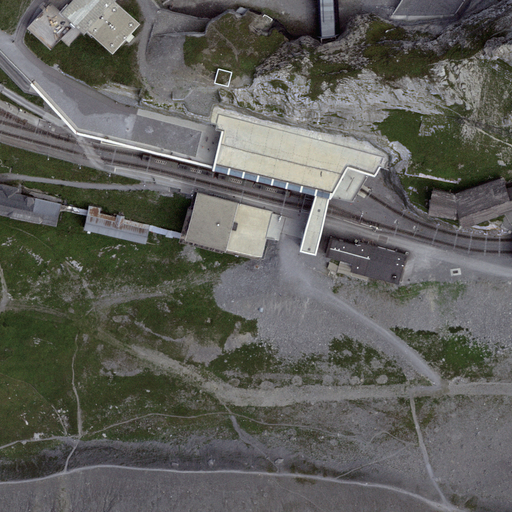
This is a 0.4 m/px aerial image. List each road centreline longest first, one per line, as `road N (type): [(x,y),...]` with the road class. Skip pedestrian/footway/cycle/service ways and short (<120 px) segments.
road 1 (track): [(0,305),(81,323),(234,396),(511,387)]
road 2 (track): [(511,269),(316,224)]
